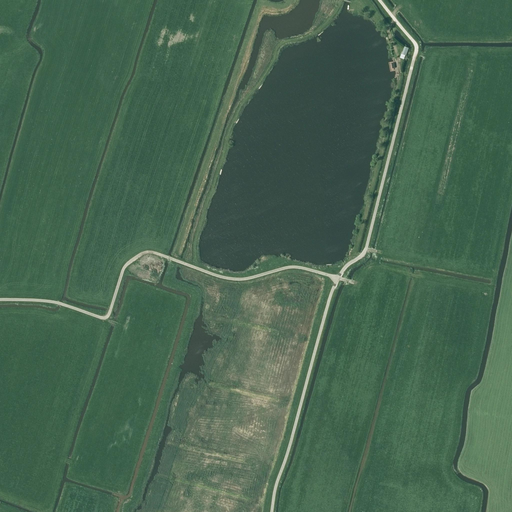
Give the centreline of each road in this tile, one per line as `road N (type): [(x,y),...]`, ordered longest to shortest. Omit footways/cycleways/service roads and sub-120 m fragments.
road 1 (unclassified): [(272,511),(334,284),(368,240),(416,48),(379,0)]
road 2 (track): [(337,278),(289,267),(236,279),(147,252),(124,267),(105,316),(45,300),(0,300)]
